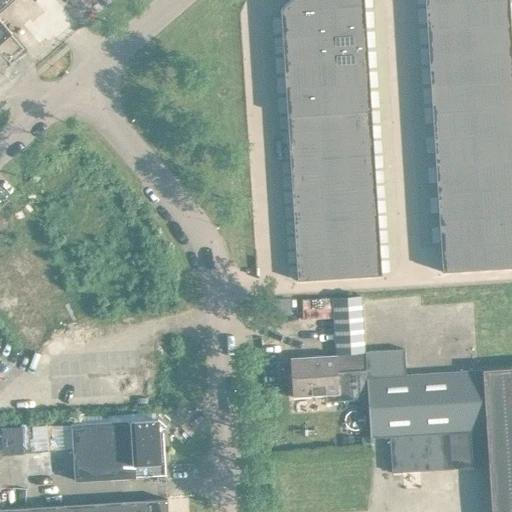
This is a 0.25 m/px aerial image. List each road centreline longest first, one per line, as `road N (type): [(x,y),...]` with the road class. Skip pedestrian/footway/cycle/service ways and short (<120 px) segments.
road 1 (unclassified): [(233,511),(220,292),(209,241),(81,69)]
road 2 (unknown): [(395,66),(410,272)]
road 3 (unknown): [(220,292),(410,272)]
